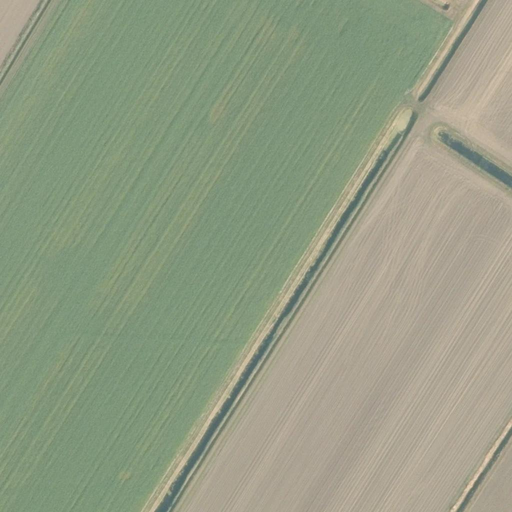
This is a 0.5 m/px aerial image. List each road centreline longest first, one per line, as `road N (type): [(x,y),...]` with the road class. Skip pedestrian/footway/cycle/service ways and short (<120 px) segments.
road 1 (track): [(424,115),(177,511)]
road 2 (track): [(511,170),(404,99)]
